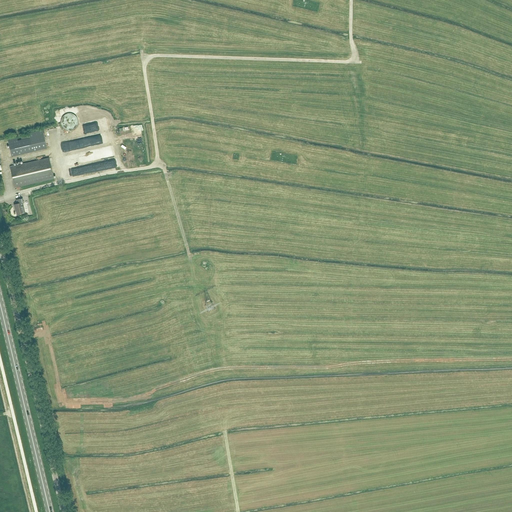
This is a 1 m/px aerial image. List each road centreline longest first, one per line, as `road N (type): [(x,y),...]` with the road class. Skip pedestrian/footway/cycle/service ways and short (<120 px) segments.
road 1 (unclassified): [(63,511),(0,246)]
road 2 (primary): [(49,511),(0,304)]
